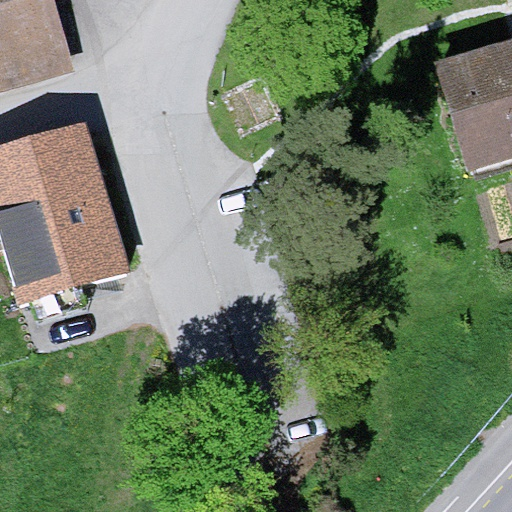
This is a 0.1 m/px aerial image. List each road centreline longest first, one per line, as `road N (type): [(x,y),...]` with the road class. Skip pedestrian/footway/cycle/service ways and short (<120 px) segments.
road 1 (unclassified): [(262,511),(151,89),(188,0)]
road 2 (track): [(151,89),(0,136)]
